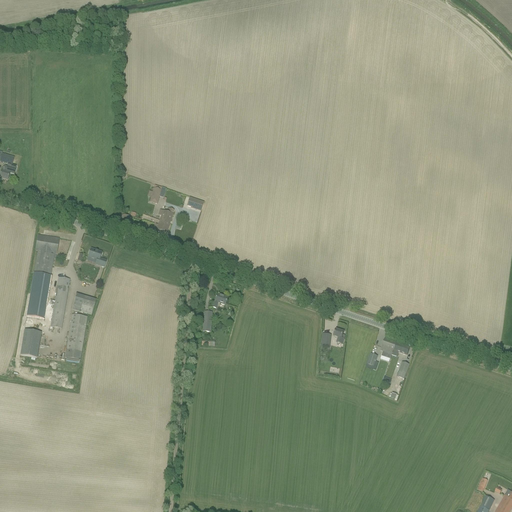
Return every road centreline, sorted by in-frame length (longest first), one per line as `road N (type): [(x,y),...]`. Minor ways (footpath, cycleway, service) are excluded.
road 1 (unclassified): [(511,369),(0,195)]
road 2 (track): [(172,511),(196,260)]
